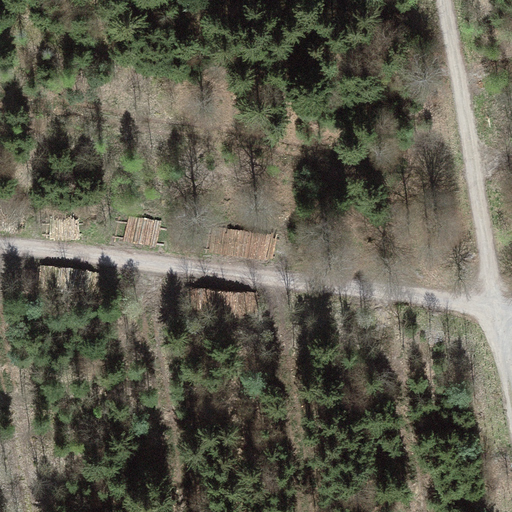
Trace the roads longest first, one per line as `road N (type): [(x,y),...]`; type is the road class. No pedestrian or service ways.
road 1 (track): [(0,249),(511,308)]
road 2 (track): [(511,398),(443,0)]
